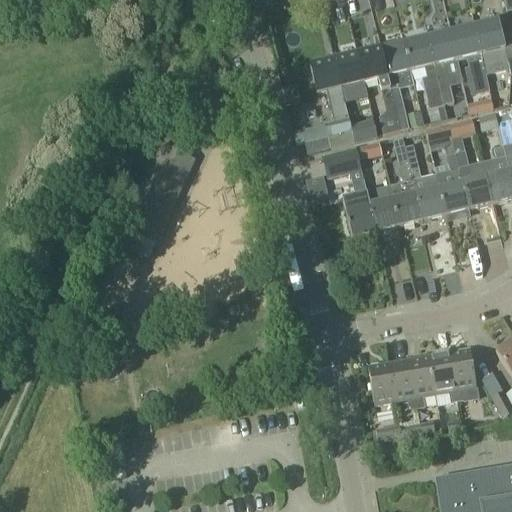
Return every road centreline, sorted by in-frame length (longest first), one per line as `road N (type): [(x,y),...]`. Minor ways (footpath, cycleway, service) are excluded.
road 1 (unclassified): [(324,341),(242,16)]
road 2 (residential): [(324,341),(461,316),(511,293)]
road 3 (unclassified): [(356,511),(324,341)]
